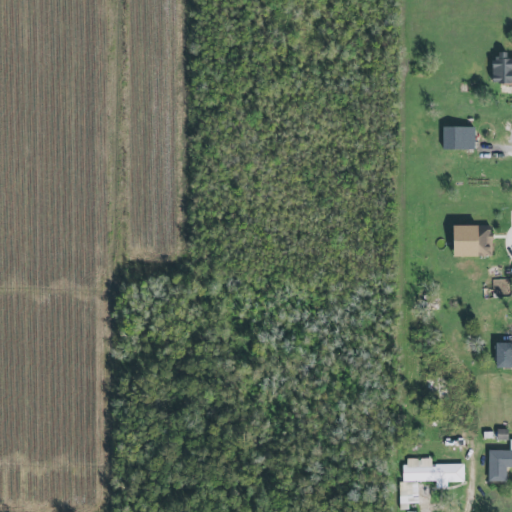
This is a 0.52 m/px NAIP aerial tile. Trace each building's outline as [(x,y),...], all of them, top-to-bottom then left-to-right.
[(491,82),(511,83),(511,69),(511,58),(505,59),(505,52),(491,52),(491,82)] [(440,149),(472,149),(473,127),(441,126),(440,149)] [(491,226),(450,225),(449,256),(490,257),(491,226)] [(511,367),(511,343),(493,343),(494,368),(511,367)] [(508,451),(487,450),(487,481),(504,482),(504,467),(511,466),(511,439),(509,440),(508,451)] [(463,464),(434,464),(434,459),(400,459),(400,510),(407,510),(407,504),(416,504),(416,482),(434,482),(434,489),(446,489),(446,483),(463,482),(463,464)]
